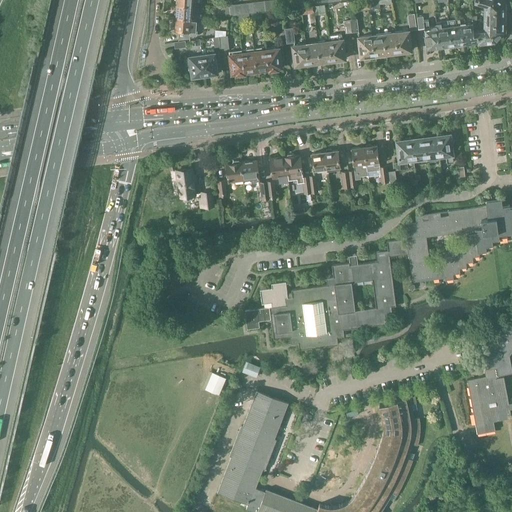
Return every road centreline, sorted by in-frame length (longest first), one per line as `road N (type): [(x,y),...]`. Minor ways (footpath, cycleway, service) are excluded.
road 1 (motorway): [(0,414),(91,0)]
road 2 (secondary): [(511,64),(123,118)]
road 3 (motorway): [(25,511),(110,229),(124,143)]
road 4 (residential): [(186,131),(207,142),(511,94)]
road 5 (secondary): [(186,131),(511,82)]
road 6 (motorway): [(69,0),(0,307)]
road 7 (secondary): [(123,118),(88,135),(0,149)]
road 8 (secondary): [(0,161),(124,143)]
road 9 (secondary): [(123,118),(0,131)]
